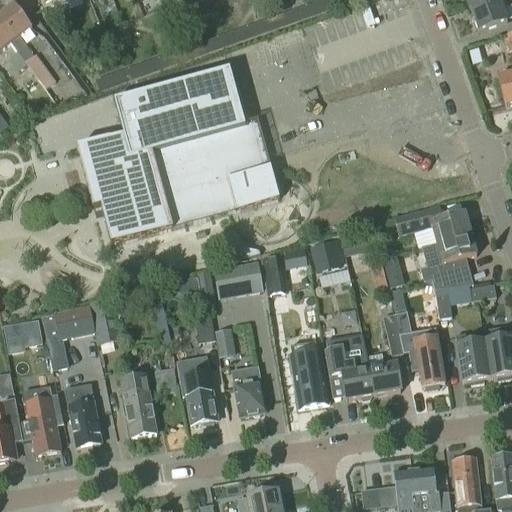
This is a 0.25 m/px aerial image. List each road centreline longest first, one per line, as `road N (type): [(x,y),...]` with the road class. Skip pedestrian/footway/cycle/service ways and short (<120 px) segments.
road 1 (residential): [(0,505),(323,450)]
road 2 (residential): [(323,450),(511,421)]
road 3 (residential): [(482,155),(425,0)]
